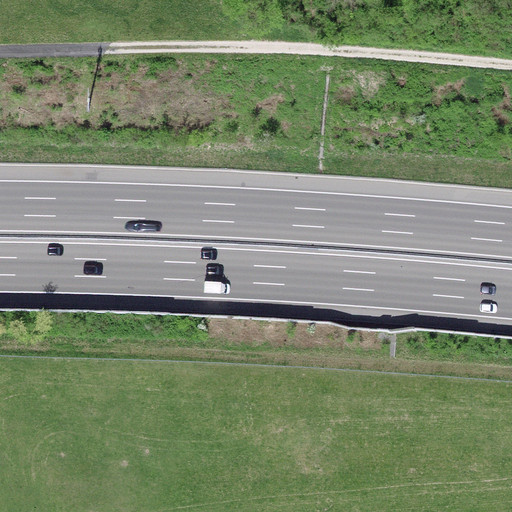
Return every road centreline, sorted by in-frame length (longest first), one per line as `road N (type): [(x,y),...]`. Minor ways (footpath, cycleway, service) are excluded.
road 1 (motorway): [(0,267),(289,276),(511,294)]
road 2 (track): [(0,51),(294,48),(511,65)]
road 3 (motorway): [(511,232),(0,206)]
